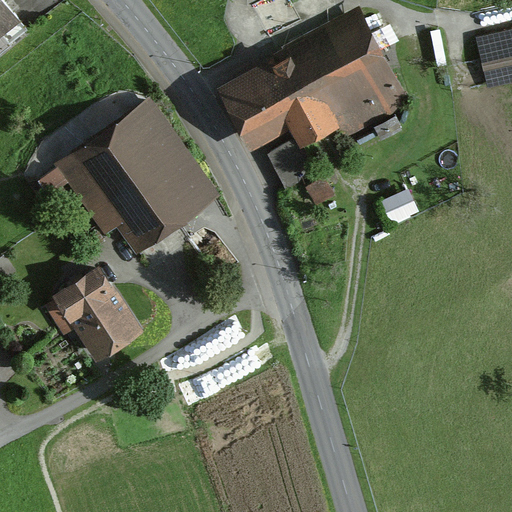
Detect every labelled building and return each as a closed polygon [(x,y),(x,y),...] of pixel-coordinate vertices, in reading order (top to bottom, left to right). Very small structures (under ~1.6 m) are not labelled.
[(0,0),(0,42),(23,23),(1,0),(0,0)] [(511,0),(491,0),(461,8),(473,52),(511,41),(511,0)] [(394,94),(352,13),(216,84),(250,148),(277,133),(286,150),(394,94)] [(210,190),(149,101),(63,160),(106,222),(120,212),(139,240),(210,190)] [(285,154),(266,164),(283,197),(302,187),(285,154)] [(99,263),(57,289),(61,295),(49,303),(65,328),(77,321),(96,351),(139,324),(99,263)]
